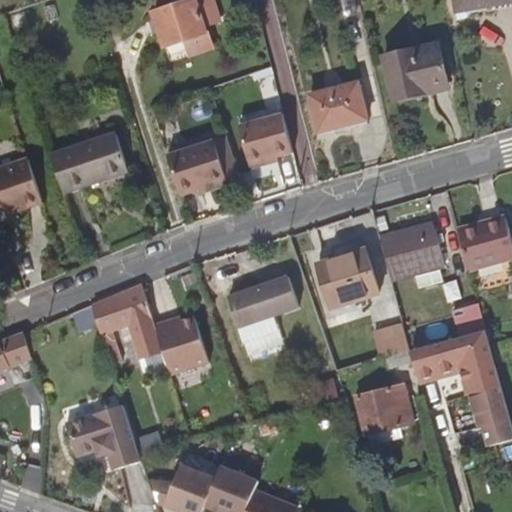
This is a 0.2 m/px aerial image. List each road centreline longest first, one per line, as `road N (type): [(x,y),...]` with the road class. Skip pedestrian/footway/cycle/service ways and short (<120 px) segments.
road 1 (residential): [(0,329),(295,214),(511,154)]
road 2 (unknown): [(191,251),(124,46)]
road 3 (unknown): [(325,206),(271,0)]
road 4 (unknown): [(469,511),(435,380)]
